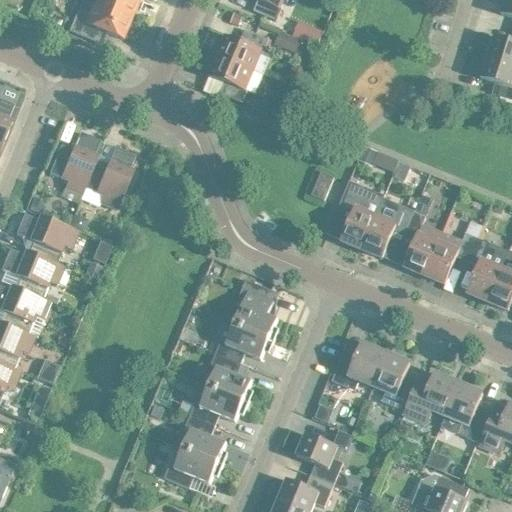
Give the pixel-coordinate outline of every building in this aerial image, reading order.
[(131,19),(138,0),(86,0),(93,3),(131,19)] [(276,8),(279,0),(254,0),(257,1),(252,12),(276,22),(280,10),(276,8)] [(511,0),(504,0),(500,15),(511,19),(511,0)] [(94,43),(100,31),(122,40),(131,19),(93,3),(87,15),(77,11),(68,32),(94,43)] [(314,29),(308,44),(316,48),(322,32),(314,29)] [(226,36),(217,57),(250,70),(251,70),(259,51),(263,52),(268,40),(245,31),(240,42),(226,36)] [(511,66),(511,43),(493,37),(486,58),(511,66)] [(250,70),(217,57),(209,77),(223,83),(218,94),(241,104),(246,92),(253,94),(262,75),(251,70),(250,70)] [(511,66),(486,58),(479,79),(503,87),(499,98),(511,101),(511,66)] [(190,84),(204,89),(210,72),(196,67),(190,84)] [(0,149),(11,122),(7,120),(13,106),(0,100),(0,149)] [(96,161),(98,158),(94,156),(100,142),(79,134),(72,151),(60,146),(48,174),(67,182),(64,190),(82,197),(85,189),(84,189),(96,161)] [(363,147),(357,161),(372,167),(373,165),(377,153),(363,147)] [(107,165),(96,161),(84,189),(85,189),(103,197),(100,204),(117,211),(133,173),(129,171),(135,157),(114,148),(107,165)] [(398,163),(392,178),(404,183),(410,168),(398,163)] [(310,197),(323,202),(333,179),(320,174),(310,197)] [(361,251),(375,218),(382,201),(351,188),(342,211),(352,215),(341,243),(361,251)] [(420,195),(413,210),(424,215),(431,200),(420,195)] [(361,251),(382,260),(393,232),(404,237),(413,214),(402,209),(395,226),(375,218),(361,251)] [(413,214),(404,237),(415,241),(403,269),(424,277),(441,235),(421,227),(425,218),(413,214)] [(56,266),(56,265),(63,247),(71,250),(78,233),(39,217),(38,221),(23,215),(15,236),(32,243),(28,253),(28,254),(56,266)] [(424,277),(444,286),(456,258),(467,263),(476,240),(465,235),(461,243),(441,235),(424,277)] [(467,263),(478,267),(467,295),(487,303),(501,270),(508,253),(476,240),(467,263)] [(41,301),(42,300),(44,294),(49,282),(56,285),(63,268),(56,265),(56,266),(28,254),(28,253),(25,252),(23,256),(9,250),(0,271),(18,278),(13,289),(41,301)] [(487,303),(507,312),(511,301),(511,254),(508,253),(501,270),(487,303)] [(89,263),(83,276),(96,281),(102,268),(89,263)] [(233,326),(273,343),(278,331),(274,329),(277,321),(270,318),(275,307),(266,303),(271,292),(245,281),(235,305),(241,307),(233,326)] [(49,303),(42,300),(41,301),(13,289),(10,287),(8,291),(0,287),(0,311),(3,313),(0,320),(0,324),(27,336),(27,335),(35,317),(42,320),(49,303)] [(44,294),(42,300),(49,303),(56,306),(58,300),(44,294)] [(0,365),(12,371),(12,370),(20,352),(27,355),(34,338),(27,335),(27,336),(0,324),(0,365)] [(273,343),(233,326),(225,346),(219,343),(215,355),(240,366),(244,355),(260,362),(264,353),(268,355),(273,343)] [(59,337),(56,344),(64,348),(67,340),(59,337)] [(371,388),(385,355),(361,345),(355,361),(342,356),(331,383),(354,392),(358,382),(371,388)] [(208,389),(247,405),(253,393),(248,391),(252,383),(244,380),(246,374),(238,371),(240,366),(215,355),(210,367),(216,369),(208,389)] [(404,413),(415,386),(403,381),(409,365),(385,355),(371,388),(385,393),(380,403),(404,413)] [(35,380),(51,386),(59,367),(43,361),(35,380)] [(20,373),(12,370),(12,371),(0,365),(0,400),(5,388),(13,391),(20,373)] [(415,386),(404,413),(427,423),(431,412),(444,418),(458,385),(434,375),(432,379),(420,374),(415,386)] [(482,395),(458,385),(444,418),(458,423),(453,434),(477,443),(488,416),(475,411),(482,395)] [(247,405),(208,389),(200,408),(194,406),(189,417),(214,428),(219,417),(235,424),(238,415),(243,417),(247,405)] [(511,406),(509,405),(508,408),(497,404),(480,447),(499,455),(504,442),(511,445),(511,406)] [(154,407),(150,416),(159,420),(163,411),(154,407)] [(214,428),(189,417),(184,429),(190,431),(182,451),(222,467),(227,455),(222,453),(226,445),(210,438),(214,428)] [(310,477),(333,487),(342,465),(332,461),(337,449),(304,435),(295,458),(314,466),(310,477)] [(222,467),(182,451),(174,470),(168,468),(163,480),(189,490),(193,479),(209,486),(212,478),(217,479),(222,467)] [(0,500),(14,466),(0,460),(0,500)] [(324,509),(333,487),(310,477),(305,489),(286,481),(277,503),(299,511),(310,511),(314,505),(324,509)] [(395,511),(463,511),(467,503),(464,501),(468,490),(439,478),(433,495),(414,487),(407,505),(400,502),(395,511)] [(359,501),(356,509),(363,511),(369,511),(372,507),(359,501)] [(299,511),(277,503),(274,508),(272,507),(268,508),(266,511),(299,511)]
